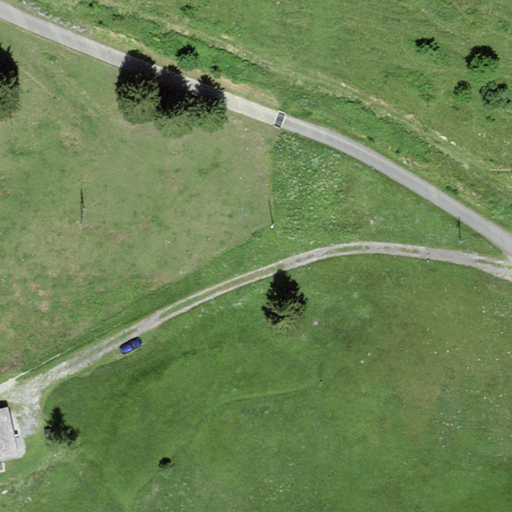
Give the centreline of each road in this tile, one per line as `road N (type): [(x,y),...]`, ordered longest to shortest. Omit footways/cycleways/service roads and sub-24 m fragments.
road 1 (track): [(0,7),(367,157),(511,248)]
road 2 (track): [(511,268),(407,248),(338,249),(205,295),(26,387)]
